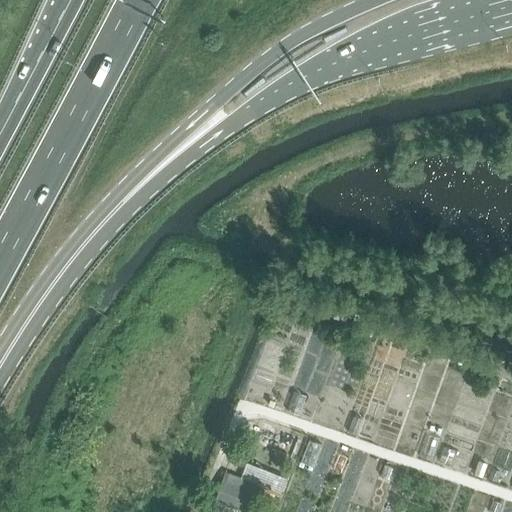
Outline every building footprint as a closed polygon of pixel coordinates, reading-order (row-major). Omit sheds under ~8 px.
[(300,415),(307,396),(294,392),(288,411),(300,415)] [(356,434),(361,423),(353,420),(349,432),(356,434)] [(310,438),(301,462),(315,467),(324,444),(310,438)] [(452,467),(458,451),(446,447),(440,463),(452,467)] [(483,477),(488,463),(479,460),(474,474),(483,477)] [(288,479),(247,463),(241,477),(282,494),(288,479)] [(496,481),(500,471),(493,469),(489,479),(496,481)] [(215,499),(248,511),(252,511),(262,487),(225,472),(215,499)] [(499,511),(502,503),(493,500),(489,511),(499,511)]
